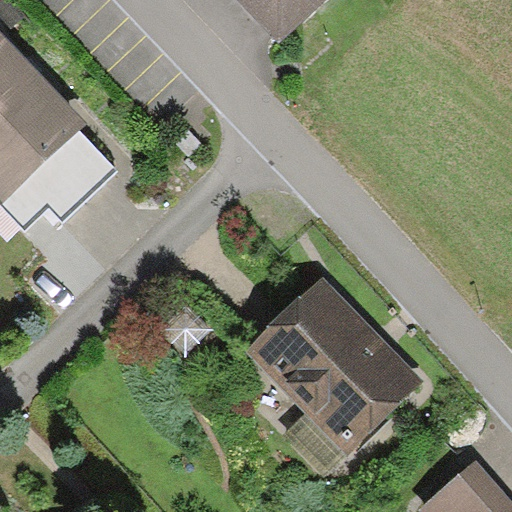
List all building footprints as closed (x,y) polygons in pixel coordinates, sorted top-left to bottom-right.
[(331,0),(227,0),(277,52),(331,0)] [(88,128),(0,36),(0,203),(2,206),(81,134),(88,128)] [(115,170),(81,134),(2,206),(37,247),(115,170)] [(421,382),(324,283),(248,356),(346,456),(421,382)] [(511,511),(511,501),(478,463),(421,511),(511,511)]
